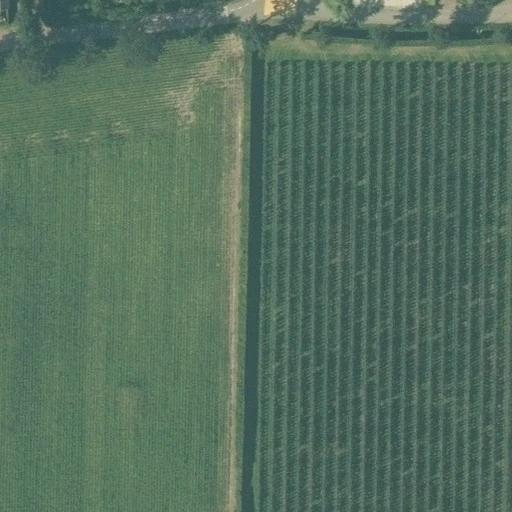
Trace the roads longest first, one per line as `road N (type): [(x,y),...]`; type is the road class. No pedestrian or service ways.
road 1 (tertiary): [(0,45),(282,10)]
road 2 (unclassified): [(282,10),(511,14)]
